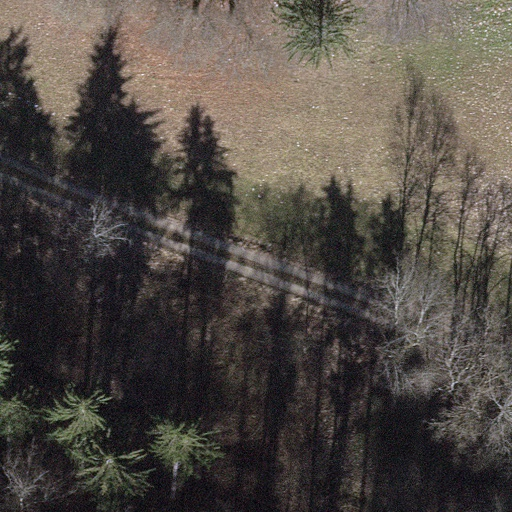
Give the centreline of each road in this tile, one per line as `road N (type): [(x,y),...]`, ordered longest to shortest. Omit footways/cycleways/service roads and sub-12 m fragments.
road 1 (track): [(511,358),(286,282),(0,154)]
road 2 (track): [(302,511),(194,464),(0,396)]
